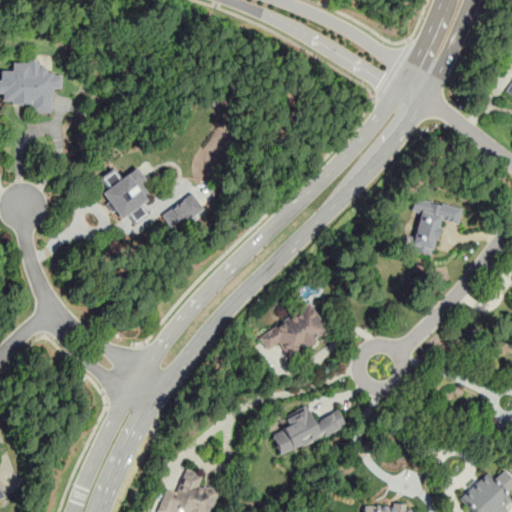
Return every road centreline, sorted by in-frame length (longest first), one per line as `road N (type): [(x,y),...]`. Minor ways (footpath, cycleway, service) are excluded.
road 1 (tertiary): [(443,0),(405,81),(362,137),(193,303),(109,428),(72,511)]
road 2 (tertiary): [(100,511),(158,393),(424,96),(471,0)]
road 3 (residential): [(51,311),(68,343),(105,378),(138,382),(51,311)]
road 4 (residential): [(511,223),(460,291),(381,367)]
road 5 (tertiary): [(405,81),(326,31),(253,0)]
road 6 (residential): [(405,81),(511,164)]
